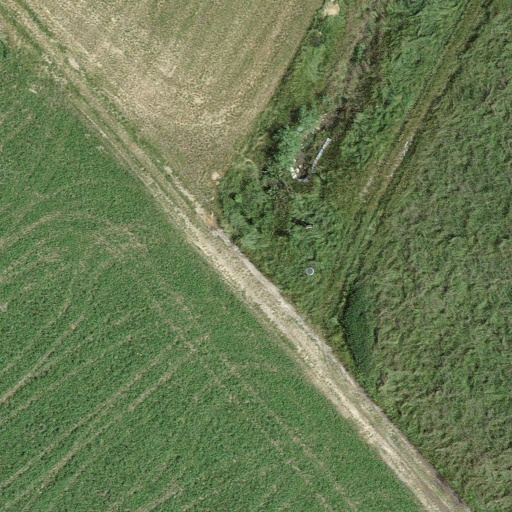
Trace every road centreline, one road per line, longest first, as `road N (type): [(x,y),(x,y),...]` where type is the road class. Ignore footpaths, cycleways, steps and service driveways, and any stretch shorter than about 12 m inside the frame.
road 1 (track): [(13,0),(464,511)]
road 2 (track): [(469,0),(316,296),(307,337)]
